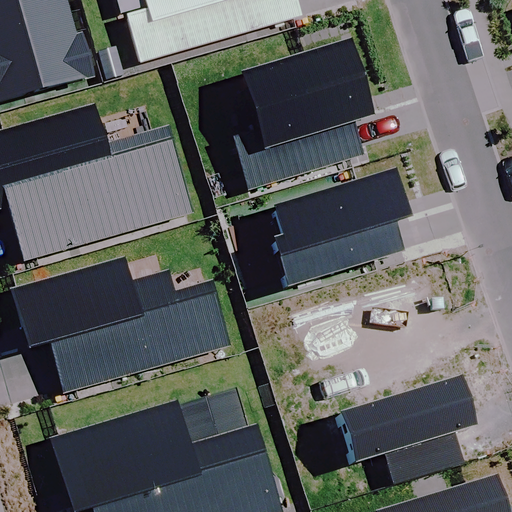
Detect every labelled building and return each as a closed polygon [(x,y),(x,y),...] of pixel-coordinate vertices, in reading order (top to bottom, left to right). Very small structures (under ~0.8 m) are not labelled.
[(0,0),(0,102),(90,77),(79,37),(71,39),(59,0),(0,0)] [(124,19),(137,65),(297,21),(290,0),(141,0),(145,13),(124,19)] [(229,141),(245,192),(360,156),(351,125),(367,120),(343,45),(236,79),(254,134),(229,141)] [(0,210),(7,208),(22,262),(190,214),(170,145),(107,162),(92,109),(0,134),(0,210)] [(388,173),(269,210),(278,240),(270,243),(285,291),(398,256),(389,227),(403,222),(388,173)] [(121,261),(9,293),(24,348),(46,341),(61,395),(226,348),(208,286),(171,296),(165,275),(128,286),(121,261)] [(174,404),(48,440),(68,511),(73,511),(90,507),(91,511),(278,511),(254,429),(187,448),(174,404)] [(397,511),(500,511),(491,482),(397,511)]
